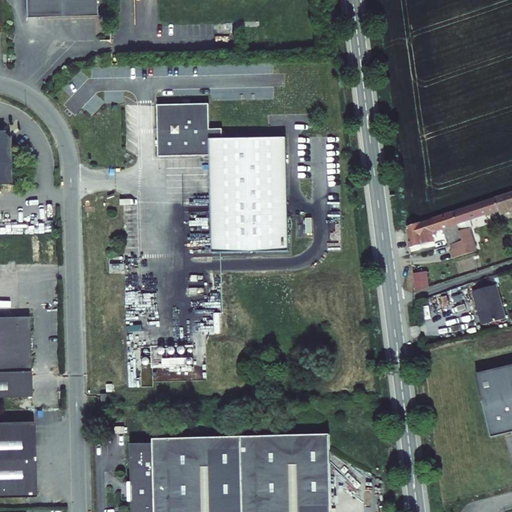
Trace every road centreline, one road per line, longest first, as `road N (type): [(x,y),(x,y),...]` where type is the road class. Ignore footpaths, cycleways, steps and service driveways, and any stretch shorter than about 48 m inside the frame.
road 1 (unclassified): [(79,511),(70,163),(45,108),(0,83)]
road 2 (secondary): [(390,300),(352,0)]
road 3 (secondary): [(417,511),(390,300)]
road 4 (residential): [(511,264),(390,300)]
